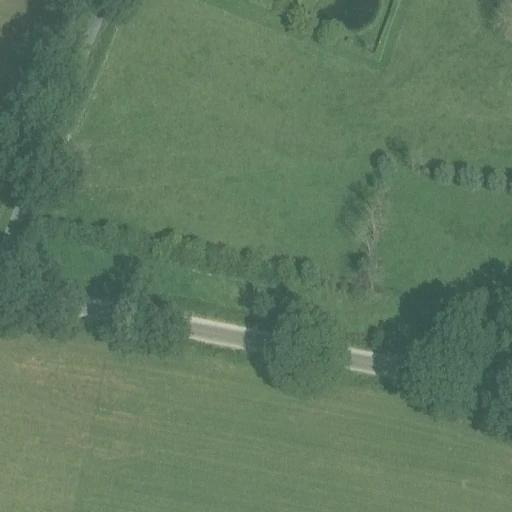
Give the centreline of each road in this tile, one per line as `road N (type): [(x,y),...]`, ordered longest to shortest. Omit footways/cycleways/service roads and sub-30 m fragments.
road 1 (unclassified): [(511,393),(0,295)]
road 2 (unclassified): [(0,282),(112,0)]
